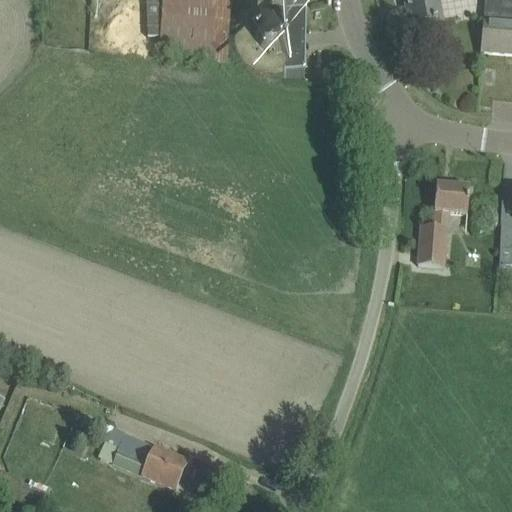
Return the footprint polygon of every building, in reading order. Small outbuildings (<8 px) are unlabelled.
[(229,0),(162,0),(160,61),(227,64),(229,0)] [(305,69),(306,0),(285,0),(285,26),(282,24),(279,22),(277,21),(274,21),(271,20),(268,21),(266,22),(263,23),(261,25),(259,27),(257,29),(256,32),(256,35),(255,38),(256,41),(257,43),(258,46),(259,48),(262,50),(264,52),(267,53),(269,54),(272,54),(275,54),(278,53),(280,52),(282,51),(284,49),(284,69),(303,69),(305,69)] [(441,24),(438,6),(434,7),(432,0),(404,0),(410,30),(431,26),(432,27),(436,27),(436,25),(441,24)] [(511,0),(486,0),(484,35),(482,55),(511,57),(511,0)] [(303,82),(303,69),(284,69),(283,81),(303,82)] [(466,217),(467,211),(469,191),(436,188),(434,214),(433,230),(420,229),(417,268),(444,270),(447,231),(446,231),(447,215),(466,217)] [(511,228),(500,228),(500,252),(511,252),(511,228)] [(109,438),(114,436),(114,434),(116,431),(114,427),(109,424),(104,426),(102,431),(104,436),(106,437),(109,438)] [(100,450),(96,459),(112,467),(156,486),(174,494),(186,466),(168,458),(155,452),(114,434),(114,436),(109,438),(106,437),(100,450)] [(0,472),(0,499),(11,505),(13,501),(21,485),(21,483),(0,472)] [(21,485),(13,501),(39,511),(42,511),(49,497),(21,485)]
